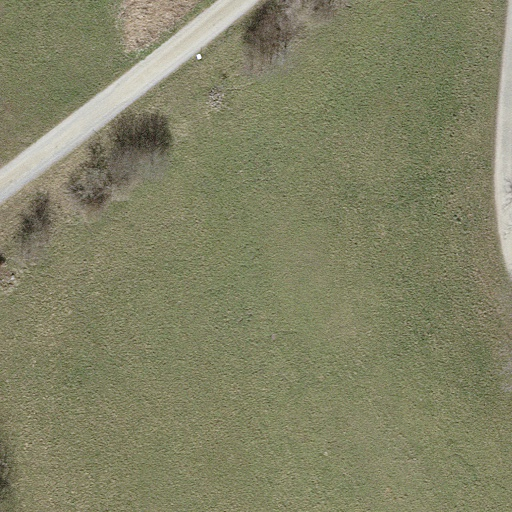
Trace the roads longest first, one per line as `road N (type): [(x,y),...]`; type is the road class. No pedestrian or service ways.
road 1 (track): [(0,190),(242,0)]
road 2 (track): [(511,227),(503,120),(511,67)]
